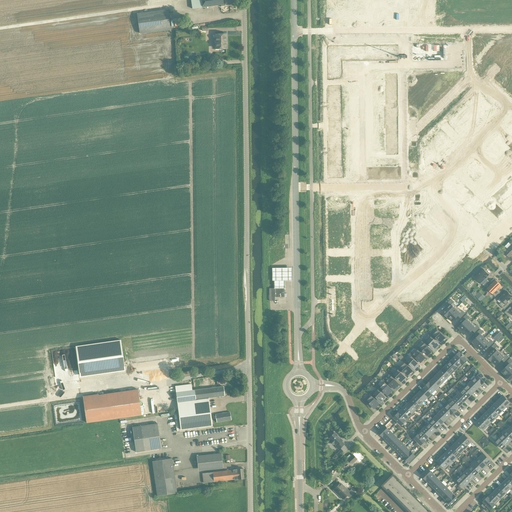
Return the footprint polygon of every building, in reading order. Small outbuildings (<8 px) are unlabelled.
[(202,7),(219,5),(218,0),(190,0),(192,9),(202,7)] [(140,34),(170,30),(168,10),(138,14),(140,34)] [(217,42),(217,49),(227,49),(227,42),(225,42),(225,34),(215,35),(215,42),(217,42)] [(339,46),(328,46),(328,78),(339,78),(339,58),(346,58),(397,58),(397,47),(344,47),(344,48),(339,48),(339,46)] [(475,97),(471,101),(479,109),(485,103),(482,99),(480,102),(475,97)] [(471,101),(467,105),(472,110),(470,112),(473,115),(479,109),(471,101)] [(389,108),(385,108),(385,117),(396,117),(396,111),(389,111),(389,108)] [(458,114),(454,118),(462,126),(468,120),(465,116),(463,118),(458,114)] [(396,117),(385,117),(385,126),(389,126),(389,123),(396,123),(396,117)] [(454,118),(450,122),(455,127),(453,129),(456,132),(462,126),(454,118)] [(440,132),(436,136),(444,144),(450,137),(447,134),(445,136),(440,132)] [(436,136),(431,141),(436,145),(434,147),(437,151),(444,144),(436,136)] [(511,144),(507,140),(503,144),(510,151),(511,148),(511,144)] [(503,144),(499,148),(506,155),(510,151),(503,144)] [(499,148),(495,151),(502,158),(506,155),(499,148)] [(495,151),(491,155),(498,162),(502,158),(495,151)] [(491,155),(487,159),(494,166),(498,162),(491,155)] [(434,156),(426,156),(426,166),(434,166),(434,156)] [(483,163),(479,167),(486,174),(490,170),(483,163)] [(479,167),(475,171),(482,178),(486,174),(479,167)] [(341,168),(331,168),(331,177),(341,176),(341,168)] [(475,171),(472,175),(479,182),(482,178),(475,171)] [(472,175),(468,179),(475,186),(479,182),(472,175)] [(448,183),(444,188),(448,193),(456,185),(449,178),(446,181),(448,183)] [(456,185),(448,193),(452,197),(457,192),(459,195),(463,191),(456,185)] [(466,201),(461,206),(465,210),(473,202),(467,195),(463,199),(466,201)] [(336,199),(330,199),(330,206),(342,206),(342,196),(337,196),(337,199),(336,199)] [(380,206),(377,206),(377,210),(387,210),(386,199),(380,199),(380,206)] [(393,199),(386,199),(387,210),(396,210),(396,205),(393,206),(393,205),(393,199)] [(473,202),(465,210),(470,215),(475,210),(477,212),(480,209),(473,202)] [(342,206),(330,206),(330,212),(337,212),(337,215),(342,215),(342,206)] [(435,213),(427,221),(431,225),(439,217),(435,213)] [(483,218),(478,223),(483,228),(491,220),(484,213),(481,216),(483,218)] [(439,217),(431,225),(435,229),(443,221),(439,217)] [(491,220),(483,228),(487,232),(492,228),(494,230),(497,227),(491,220)] [(443,221),(435,229),(438,233),(446,225),(443,221)] [(446,225),(438,233),(442,236),(450,229),(446,225)] [(450,229),(442,236),(446,240),(454,233),(450,229)] [(422,234),(416,240),(423,247),(429,241),(422,234)] [(455,246),(452,249),(454,251),(458,256),(466,248),(462,243),(457,248),(455,246)] [(466,248),(458,256),(465,262),(468,259),(466,257),(471,252),(466,248)] [(418,255),(410,255),(410,266),(418,266),(418,255)] [(338,260),(332,260),(332,266),(343,266),(343,256),(339,257),(339,260),(338,260)] [(442,262),(437,266),(445,274),(452,268),(448,265),(446,267),(442,262)] [(343,266),(332,266),(332,272),(339,272),(339,275),(343,275),(343,266)] [(437,266),(433,270),(438,275),(436,277),(439,280),(441,278),(445,274),(437,266)] [(284,288),(284,281),(291,281),(291,269),(271,269),(272,281),(273,281),(273,288),(274,288),(274,289),(284,288)] [(483,269),(475,278),(480,284),(481,283),(483,285),(488,280),(486,278),(487,277),(489,275),(483,269)] [(424,279),(418,285),(426,292),(432,287),(424,279)] [(487,289),(495,297),(501,292),(498,289),(501,286),(495,280),(487,289)] [(273,288),(269,288),(269,301),(275,301),(274,297),(284,297),(284,288),(274,289),(274,288),(273,288)] [(499,304),(504,309),(511,302),(509,300),(511,297),(511,296),(507,291),(499,299),(502,302),(499,304)] [(412,292),(406,298),(413,306),(419,300),(412,292)] [(448,317),(457,308),(453,303),(454,302),(451,300),(447,304),(449,306),(443,313),(444,314),(446,317),(446,316),(447,317),(448,317)] [(462,312),(457,308),(448,317),(449,318),(448,318),(451,321),(451,320),(452,321),(458,315),(460,318),(465,313),(463,311),(462,312)] [(388,311),(384,315),(391,321),(399,313),(395,309),(390,314),(388,311)] [(399,313),(391,321),(397,327),(400,324),(398,322),(403,317),(399,313)] [(460,330),(462,332),(472,322),(468,318),(469,317),(467,315),(462,319),(464,322),(459,327),(461,329),(460,330)] [(342,322),(331,322),(331,331),(342,331),(342,322)] [(476,326),(472,322),(462,332),(464,334),(465,333),(467,335),(472,330),(475,332),(479,328),(477,325),(476,326)] [(435,337),(441,342),(446,338),(437,329),(432,333),(431,332),(429,334),(433,339),(435,337)] [(474,345),(476,347),(484,339),(480,335),(483,332),(480,330),(476,334),(478,336),(473,342),(475,344),(474,345)] [(494,339),(497,341),(502,335),(500,333),(494,339)] [(434,349),(438,346),(439,345),(433,339),(429,334),(422,341),(427,346),(429,343),(434,349)] [(486,337),(484,339),(476,347),(478,348),(479,348),(481,350),(486,344),(489,347),(493,342),(491,340),(490,341),(486,337)] [(359,344),(354,349),(358,353),(366,345),(360,339),(357,342),(359,344)] [(124,366),(121,340),(76,346),(79,373),(124,366)] [(422,350),(428,356),(432,351),(427,346),(422,341),(418,345),(418,346),(416,348),(420,352),(422,350)] [(493,351),(487,357),(487,358),(490,361),(491,362),(491,361),(500,352),(496,348),(498,346),(495,343),(490,348),(493,351)] [(366,345),(358,353),(362,357),(367,353),(369,355),(373,351),(366,345)] [(416,357),(421,362),(426,358),(420,352),(416,348),(415,348),(418,350),(413,354),(411,352),(409,354),(413,359),(416,357)] [(500,352),(491,361),(492,362),(495,365),(496,366),(502,360),(504,362),(509,357),(506,354),(505,355),(501,351),(500,352)] [(464,365),(468,361),(464,357),(464,356),(462,354),(461,354),(459,352),(456,355),(457,355),(456,357),(464,365)] [(409,363),(415,369),(419,364),(413,359),(409,354),(411,357),(407,361),(405,359),(402,361),(407,365),(409,363)] [(459,368),(460,369),(464,365),(456,357),(451,361),(459,368)] [(508,366),(502,371),(503,372),(502,373),(505,376),(506,375),(506,376),(511,370),(511,363),(511,362),(511,360),(510,359),(505,363),(508,366)] [(402,370),(408,375),(412,371),(407,365),(402,361),(405,363),(400,367),(398,365),(396,367),(400,372),(402,370)] [(448,364),(454,371),(455,372),(459,368),(451,361),(448,364)] [(450,375),(454,371),(448,364),(444,368),(450,375)] [(396,376),(401,382),(406,378),(400,372),(396,367),(396,368),(398,370),(394,374),(391,372),(389,374),(394,379),(396,376)] [(444,368),(440,372),(446,378),(448,380),(452,376),(450,375),(444,368)] [(436,376),(443,382),(444,384),(448,380),(446,378),(440,372),(436,376)] [(476,377),(482,383),(482,384),(484,382),(486,380),(484,378),(485,377),(482,375),(480,373),(476,377)] [(389,383),(395,389),(399,384),(394,379),(389,374),(385,378),(383,381),(387,385),(389,383)] [(474,375),(470,379),(472,381),(478,387),(479,388),(481,386),(480,385),(482,383),(476,377),(474,375)] [(443,382),(436,376),(432,380),(439,386),(443,382)] [(470,379),(466,383),(467,384),(468,385),(475,391),(476,389),(477,390),(479,388),(478,387),(472,381),(470,379)] [(439,386),(432,380),(429,383),(435,390),(439,386)] [(382,390),(388,395),(393,391),(387,385),(383,381),(382,381),(385,383),(380,387),(378,385),(376,387),(380,392),(382,390)] [(425,387),(431,393),(435,390),(429,383),(427,385),(425,387),(425,386),(424,387),(425,387)] [(181,429),(212,425),(209,398),(195,400),(194,390),(192,390),(192,387),(192,384),(191,384),(176,386),(181,429)] [(467,384),(463,388),(471,395),(473,393),(472,393),(474,391),(475,391),(468,385),(467,384)] [(224,396),(223,386),(194,390),(195,400),(209,398),(224,396)] [(376,396),(381,402),(386,397),(380,392),(376,387),(377,389),(373,393),(372,392),(369,394),(374,398),(376,396)] [(425,387),(421,391),(427,397),(429,399),(433,395),(431,393),(425,387)] [(460,391),(459,392),(460,393),(467,399),(469,397),(471,395),(463,388),(460,391)] [(142,415),(138,392),(138,389),(83,397),(86,423),(142,415)] [(417,395),(424,401),(427,397),(421,391),(417,395)] [(457,396),(463,402),(463,403),(465,401),(467,399),(460,393),(457,396)] [(369,403),(375,408),(379,404),(374,398),(369,394),(370,395),(366,399),(365,398),(363,401),(367,405),(369,403)] [(417,395),(413,398),(420,405),(424,401),(417,395)] [(457,396),(453,400),(459,406),(461,404),(461,405),(463,403),(463,402),(457,396)] [(506,407),(507,406),(510,403),(503,396),(499,400),(506,407)] [(420,405),(413,398),(410,402),(417,410),(421,406),(420,405)] [(449,404),(455,410),(459,406),(453,400),(449,404)] [(496,404),(502,410),(506,407),(499,400),(496,404)] [(417,410),(410,402),(406,406),(412,413),(413,414),(417,410)] [(447,402),(443,406),(445,408),(451,414),(452,415),(452,414),(454,412),(455,410),(449,404),(447,402)] [(498,414),(499,414),(502,410),(496,404),(492,407),(498,414)] [(412,413),(406,406),(402,410),(408,416),(412,413)] [(500,415),(499,414),(498,414),(492,407),(488,411),(496,419),(500,415)] [(442,411),(441,411),(448,418),(451,414),(445,408),(442,411)] [(406,421),(408,419),(409,417),(408,416),(402,410),(398,414),(406,421)] [(441,411),(438,415),(444,421),(444,422),(446,420),(447,418),(448,418),(441,411)] [(491,422),(492,423),(496,419),(488,411),(484,415),(491,422)] [(230,412),(215,414),(216,422),(231,420),(230,412)] [(398,414),(398,413),(394,417),(402,426),(406,422),(406,421),(398,414)] [(434,419),(440,425),(442,423),(442,424),(444,422),(444,421),(438,415),(437,415),(434,419)] [(487,425),(491,422),(484,415),(480,419),(487,426),(487,425)] [(433,418),(429,422),(430,423),(436,429),(437,430),(439,428),(438,427),(439,426),(440,425),(434,419),(433,418)] [(488,427),(487,425),(487,426),(480,419),(476,423),(484,431),(488,427)] [(136,452),(144,451),(161,448),(157,423),(132,427),(136,452)] [(426,427),(432,433),(434,431),(435,432),(437,430),(436,429),(430,423),(429,423),(426,427)] [(383,437),(389,431),(385,426),(378,432),(383,437)] [(426,427),(422,431),(428,437),(429,437),(431,435),(430,435),(432,433),(426,427)] [(511,439),(511,435),(506,430),(506,429),(502,433),(503,435),(503,434),(510,441),(511,439)] [(383,437),(387,441),(394,435),(389,431),(383,437)] [(419,434),(418,434),(425,441),(427,439),(429,437),(428,437),(422,431),(419,434)] [(340,439),(334,433),(329,438),(331,440),(330,441),(333,445),(334,443),(336,445),(335,446),(339,450),(344,444),(339,440),(340,439)] [(418,433),(413,437),(414,438),(421,445),(424,443),(423,442),(424,441),(425,441),(418,434),(419,434),(418,433)] [(499,438),(506,445),(510,441),(503,434),(503,435),(500,438),(499,438)] [(387,441),(392,445),(398,439),(394,435),(387,441)] [(467,445),(471,441),(465,435),(461,439),(467,445)] [(506,445),(499,438),(500,438),(499,437),(494,441),(502,449),(506,445)] [(392,445),(396,449),(402,443),(398,439),(392,445)] [(468,446),(467,445),(461,439),(457,442),(464,450),(468,446)] [(453,446),(461,454),(464,450),(457,442),(453,446)] [(396,449),(400,454),(406,447),(402,443),(396,449)] [(461,455),(461,454),(453,446),(449,450),(455,456),(457,458),(461,455)] [(400,454),(404,458),(410,451),(406,447),(400,454)] [(451,460),(455,456),(449,450),(445,454),(451,460)] [(404,458),(408,463),(415,456),(410,451),(404,458)] [(223,464),(221,453),(197,456),(198,467),(223,464)] [(451,460),(445,454),(441,458),(448,464),(451,460)] [(480,458),(486,465),(490,461),(484,454),(480,458)] [(353,455),(348,459),(352,464),(357,459),(353,455)] [(157,496),(167,494),(177,493),(172,458),(152,461),(157,496)] [(450,467),(447,464),(448,464),(441,458),(437,462),(447,471),(450,467)] [(476,462),(483,468),(486,465),(480,458),(476,462)] [(483,468),(476,462),(474,460),(471,464),(473,465),(472,466),(479,472),(483,468)] [(468,469),(475,476),(479,472),(472,466),(468,469)] [(202,473),(203,483),(244,479),(243,469),(202,473)] [(426,480),(433,474),(428,469),(422,476),(426,480)] [(465,473),(471,480),(475,476),(468,469),(465,473)] [(461,477),(467,484),(471,480),(465,473),(461,477)] [(396,479),(393,476),(393,475),(392,474),(381,486),(382,487),(383,485),(410,511),(428,511),(429,511),(428,510),(398,480),(397,479),(396,479)] [(426,480),(431,484),(437,478),(433,474),(426,480)] [(467,484),(461,477),(459,476),(455,479),(463,488),(467,484)] [(431,484),(435,488),(441,482),(437,478),(431,484)] [(506,493),(511,487),(504,480),(502,482),(503,483),(500,487),(506,493)] [(435,488),(439,493),(445,486),(441,482),(435,488)] [(340,483),(333,490),(343,499),(347,495),(350,498),(355,493),(351,489),(349,491),(340,483)] [(439,493),(443,497),(449,491),(445,486),(439,493)] [(506,493),(500,487),(496,490),(495,489),(493,492),(501,499),(506,493)] [(443,497),(447,501),(453,495),(449,491),(443,497)] [(488,498),(495,505),(501,499),(493,492),(491,494),(492,495),(488,498)] [(452,506),(458,499),(453,495),(447,501),(452,506)] [(495,505),(488,498),(487,497),(485,500),(486,501),(481,505),(485,510),(488,507),(491,509),(495,505)]
